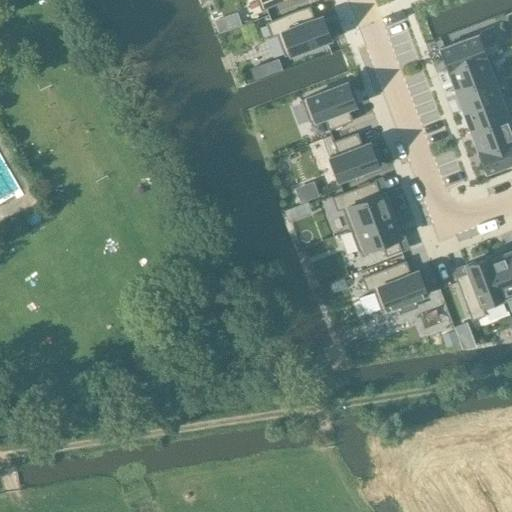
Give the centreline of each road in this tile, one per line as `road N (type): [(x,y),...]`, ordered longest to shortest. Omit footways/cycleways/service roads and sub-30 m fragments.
road 1 (track): [(0,459),(511,376)]
road 2 (residential): [(511,202),(443,230),(358,0)]
road 3 (unknown): [(237,0),(252,34),(275,50),(310,52),(460,0)]
road 4 (track): [(511,432),(445,445),(363,495)]
